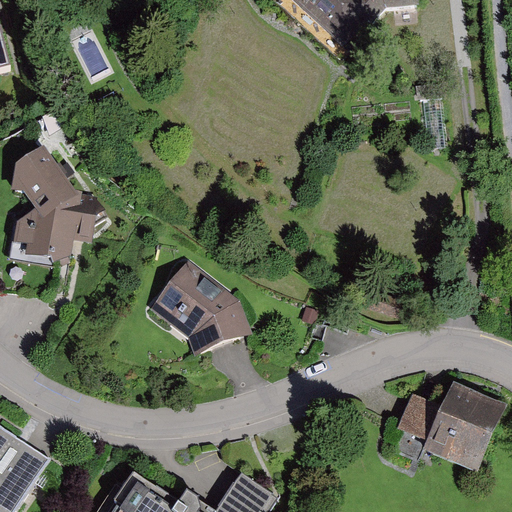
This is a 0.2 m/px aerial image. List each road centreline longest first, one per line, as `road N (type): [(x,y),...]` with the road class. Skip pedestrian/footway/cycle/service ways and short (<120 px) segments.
road 1 (residential): [(511,360),(419,348),(233,412),(143,423),(53,398),(0,370)]
road 2 (track): [(511,137),(497,0)]
